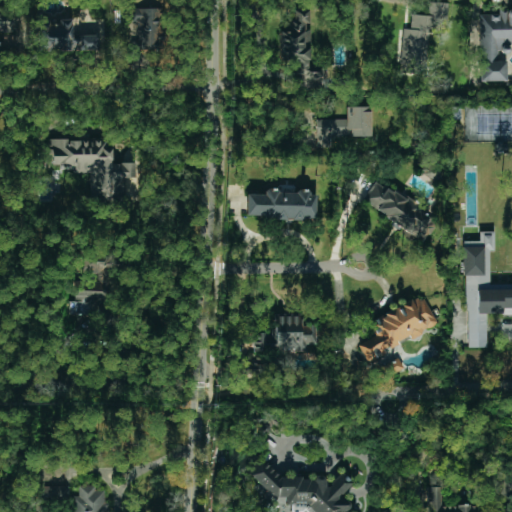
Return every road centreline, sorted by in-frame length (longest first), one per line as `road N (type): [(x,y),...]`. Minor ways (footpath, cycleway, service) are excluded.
road 1 (tertiary): [(190,511),(210,0)]
road 2 (residential): [(211,93),(0,94)]
road 3 (residential): [(359,267),(204,269)]
road 4 (residential): [(511,390),(412,391),(390,405)]
